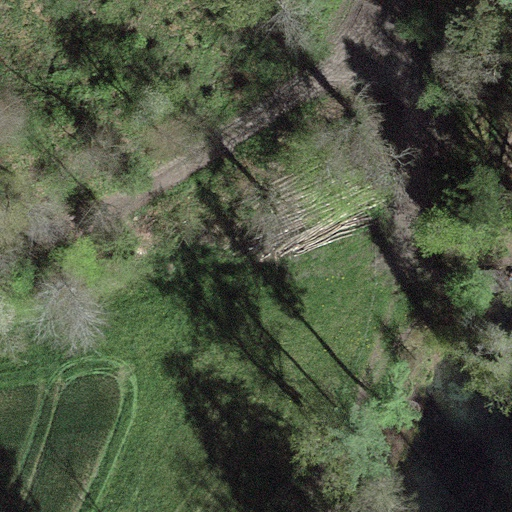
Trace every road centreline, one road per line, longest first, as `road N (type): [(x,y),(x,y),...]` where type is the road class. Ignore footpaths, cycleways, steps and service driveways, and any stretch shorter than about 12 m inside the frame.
road 1 (track): [(388,51),(72,174),(0,192)]
road 2 (track): [(388,51),(419,173),(415,260),(334,420)]
